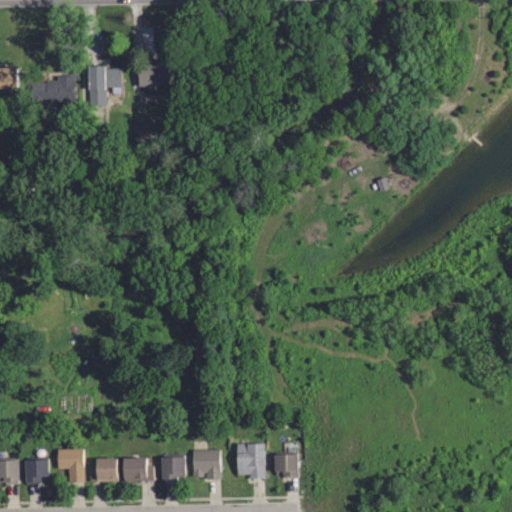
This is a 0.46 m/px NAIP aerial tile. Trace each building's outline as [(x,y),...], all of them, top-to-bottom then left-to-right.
[(138,85),(138,64),(153,64),(153,62),(169,62),(169,64),(177,64),(177,85),(138,85)] [(88,105),(87,66),(105,65),(105,68),(120,67),(121,86),(120,86),(120,93),(111,93),(111,86),(106,86),(106,104),(88,105)] [(7,86),(0,86),(0,67),(16,67),(17,86),(7,86)] [(31,111),(30,82),(45,82),(45,80),(57,80),(56,75),(74,75),(75,110),(61,111),(60,100),(43,101),(44,111),(31,111)] [(246,477),(246,472),(235,472),(235,441),(262,441),(263,476),(246,477)] [(83,480),(68,480),(68,466),(57,467),(57,446),(82,446),(83,480)] [(220,469),(221,469),(221,477),(206,477),(206,471),(203,471),(203,474),(193,474),(193,447),(220,447),(220,469)] [(275,453),(298,452),(298,476),(284,476),(284,472),(275,472),(275,453)] [(124,479),(124,454),(146,454),(146,463),(153,463),(154,478),(124,479)] [(96,455),(117,455),(117,478),(90,479),(90,465),(96,465),(96,455)] [(160,455),(184,455),(184,474),(175,474),(175,478),(161,479),(160,455)] [(24,457),(48,457),(48,477),(39,477),(39,481),(27,481),(27,479),(24,479),(24,457)] [(0,458),(17,458),(17,481),(3,481),(3,479),(0,479),(0,458)]
